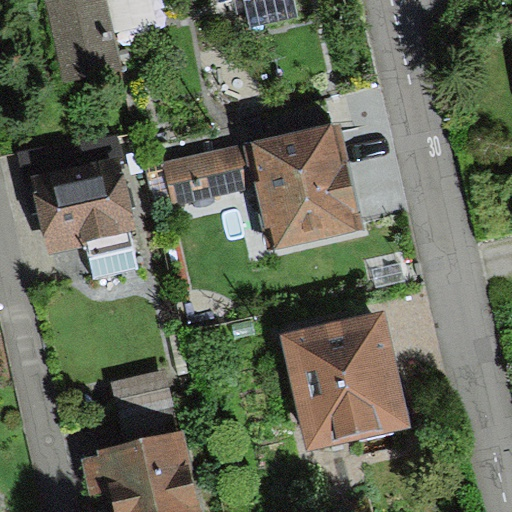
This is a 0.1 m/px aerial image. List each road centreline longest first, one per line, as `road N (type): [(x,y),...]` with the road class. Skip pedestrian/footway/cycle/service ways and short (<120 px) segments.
road 1 (residential): [(508,511),(391,0)]
road 2 (residential): [(0,234),(61,511)]
